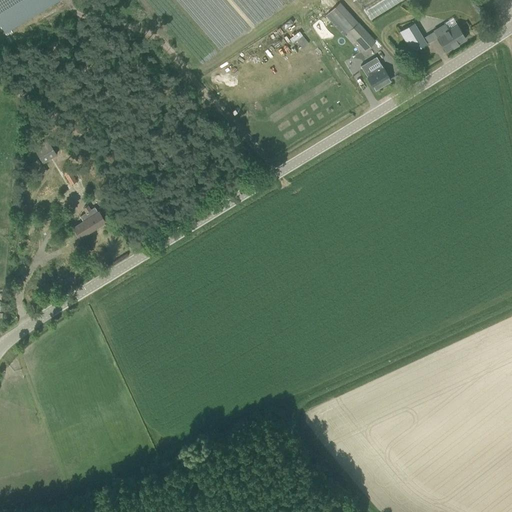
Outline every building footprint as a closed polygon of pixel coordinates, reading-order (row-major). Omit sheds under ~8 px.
[(358,23),(353,17),(344,26),(349,31),(365,50),(375,41),(358,23)] [(427,43),(421,34),(415,23),(400,31),(412,51),(427,43)] [(445,24),(434,31),(446,50),(465,39),(457,25),(449,30),(445,24)] [(365,73),(375,89),(390,80),(380,64),(372,69),(368,61),(361,66),(365,73)] [(48,140),(34,148),(43,163),(57,154),(48,140)] [(63,171),(71,184),(76,181),(69,168),(63,171)] [(80,238),(105,222),(98,211),(98,212),(95,207),(90,210),(88,206),(85,208),(87,212),(80,216),(83,221),(74,227),(80,238)]
